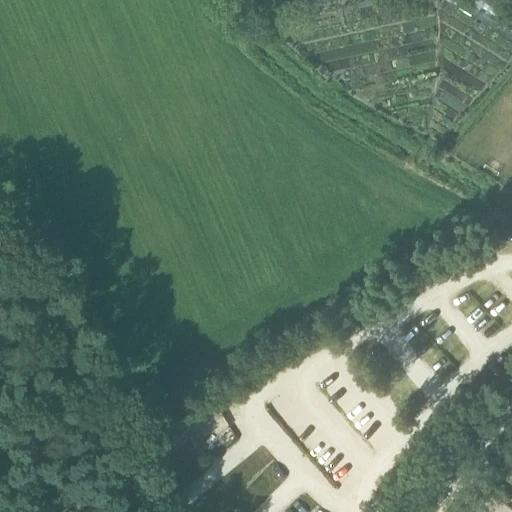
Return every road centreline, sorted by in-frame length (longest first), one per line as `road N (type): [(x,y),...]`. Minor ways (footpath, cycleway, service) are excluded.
road 1 (unknown): [(246,412),(250,396),(277,372),(511,252)]
road 2 (unclassified): [(422,511),(476,435),(511,402)]
